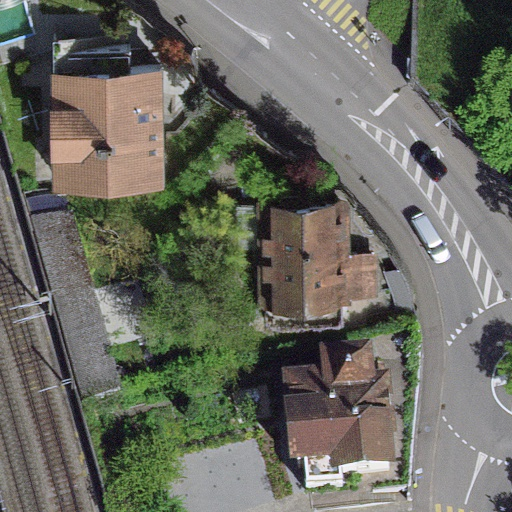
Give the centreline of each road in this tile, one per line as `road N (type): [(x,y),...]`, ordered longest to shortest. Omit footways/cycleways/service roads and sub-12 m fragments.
road 1 (residential): [(268,43),(434,196),(503,324)]
road 2 (residential): [(503,324),(474,346),(462,380),(484,428)]
